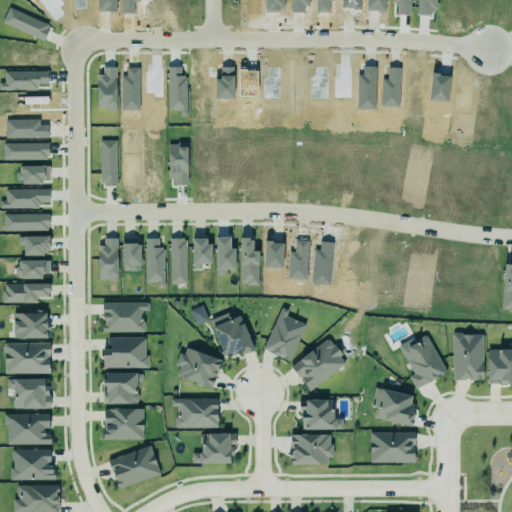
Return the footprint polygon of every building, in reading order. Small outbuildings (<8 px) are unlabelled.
[(434,16),(434,0),(416,0),(416,15),(434,16)] [(43,40),(49,25),(7,7),(1,23),(43,40)] [(1,69),(46,67),(46,83),(37,84),(37,88),(0,88),(0,80),(2,80),(1,69)] [(115,67),(102,67),(102,74),(96,74),(97,110),(116,110),(115,67)] [(115,186),(115,140),(99,140),(99,186),(115,186)] [(47,143),(2,143),(2,160),(47,160),(47,143)] [(172,186),(187,185),(186,143),(167,143),(167,179),(172,179),(172,186)] [(48,183),(49,166),(17,165),(16,182),(48,183)] [(48,189),(4,189),(4,200),(0,200),(0,208),(39,208),(39,203),(48,203),(48,189)] [(3,231),(48,231),(48,214),(3,214),(3,231)] [(167,236),(182,235),(182,239),(183,239),(184,282),(169,282),(169,280),(167,280),(167,236)] [(23,255),(48,254),(48,236),(17,236),(17,246),(22,246),(23,255)] [(142,237),(143,281),(155,281),(155,287),(162,287),(161,246),(156,246),(156,237),(142,237)] [(229,237),(214,238),(215,275),(224,275),(224,269),(234,269),(234,249),(229,249),(229,237)] [(98,281),(117,280),(116,238),(103,238),(103,245),(97,245),(98,281)] [(121,270),(138,270),(139,239),(121,238),(121,270)] [(209,238),(191,239),(191,270),(200,270),(200,264),(210,264),(209,238)] [(238,284),(257,285),(258,251),(252,251),(252,238),(239,238),(238,284)] [(49,260),(16,260),(16,278),(41,278),(41,274),(49,274),(49,260)] [(511,265),(503,265),(500,311),(511,311),(511,265)] [(48,284),(2,283),(2,303),(36,303),(36,297),(48,297),(48,284)] [(100,301),(101,330),(142,329),(142,320),(138,320),(138,312),(141,312),(141,308),(145,308),(145,301),(100,301)] [(196,325),(208,319),(200,305),(188,311),(196,325)] [(263,352),(291,361),(303,323),(285,317),(287,310),(278,307),(263,352)] [(12,339),(46,338),(46,312),(12,312),(12,339)] [(252,349),(240,315),(230,319),(227,313),(209,319),(224,359),(252,349)] [(450,330),(451,377),(481,376),(481,334),(478,334),(478,332),(469,332),(469,330),(450,330)] [(349,362),(343,354),(345,352),(334,337),(332,339),(327,333),(298,353),(298,356),(286,366),(306,393),(349,362)] [(412,374),(408,376),(414,389),(445,373),(425,335),(414,341),(412,338),(397,346),(412,374)] [(101,350),(102,368),(146,367),(145,337),(108,338),(108,350),(101,350)] [(3,344),(3,374),(49,373),(48,342),(3,344)] [(178,366),(175,377),(211,388),(220,359),(182,347),(176,365),(178,366)] [(511,382),(511,349),(487,349),(486,382),(511,382)] [(136,404),(137,381),(141,381),(141,373),(103,372),(102,404),(136,404)] [(48,408),(47,378),(6,379),(6,389),(12,389),(13,409),(48,408)] [(370,407),(376,408),(373,418),(408,426),(415,397),(374,387),(370,407)] [(175,428),(216,428),(216,398),(170,399),(171,407),(175,407),(175,428)] [(300,429),(341,429),(341,419),(333,419),(332,399),(304,399),(304,406),(299,406),(300,429)] [(142,439),(142,408),(102,409),(103,440),(142,439)] [(2,412),(46,412),(46,432),(49,432),(49,442),(6,442),(6,421),(2,421),(2,412)] [(190,461),(198,461),(198,459),(227,458),(227,452),(233,451),(232,432),(228,432),(228,429),(199,430),(199,447),(196,448),(196,451),(190,451),(190,461)] [(369,463),(414,462),(414,432),(369,432),(369,463)] [(330,434),(289,434),(289,464),(330,465),(330,434)] [(159,475),(149,446),(107,460),(117,489),(159,475)] [(11,480),(51,479),(51,449),(10,449),(11,480)] [(57,511),(58,485),(16,485),(16,500),(12,499),(11,511),(57,511)]
